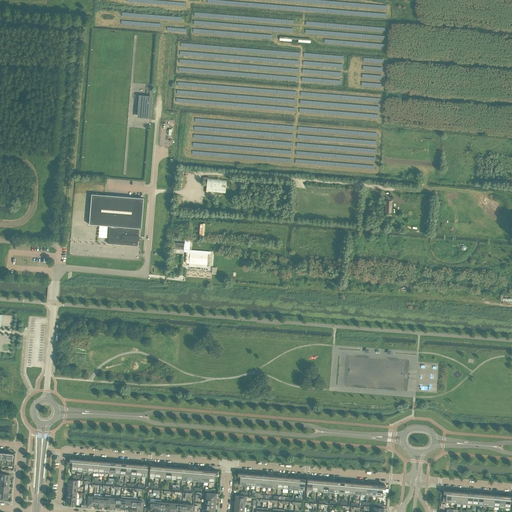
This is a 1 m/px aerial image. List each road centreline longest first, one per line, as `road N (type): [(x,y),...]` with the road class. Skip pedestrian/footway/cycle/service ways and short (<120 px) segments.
road 1 (unclassified): [(511,340),(53,303)]
road 2 (track): [(182,276),(511,305)]
road 3 (residential): [(57,511),(66,448),(229,463)]
road 4 (tertiary): [(133,416),(307,436),(334,432)]
road 5 (tertiary): [(334,432),(133,416)]
road 6 (residential): [(229,463),(403,478)]
